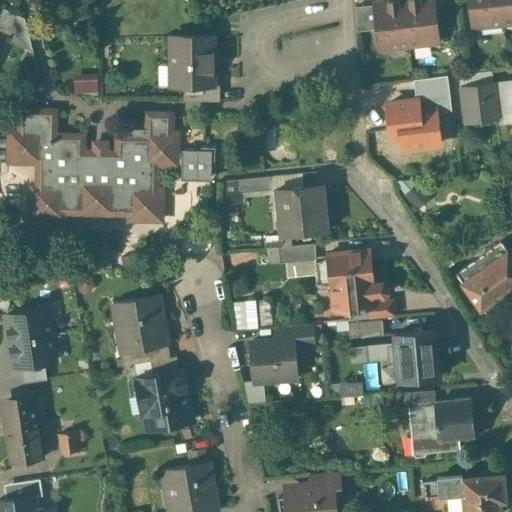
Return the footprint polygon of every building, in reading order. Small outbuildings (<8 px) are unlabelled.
[(402,0),(394,0),(395,0),(373,2),(374,4),(376,28),(379,48),(408,44),(402,0)] [(432,0),(402,0),(408,44),(437,41),(432,0)] [(469,0),(472,26),(502,23),(498,0),(469,0)] [(511,0),(498,0),(502,23),(511,21),(511,0)] [(374,4),(354,6),(356,30),(376,28),(374,4)] [(24,17),(3,7),(0,12),(0,23),(29,37),(24,17)] [(212,35),(170,35),(170,84),(183,84),(212,84),(213,83),(212,35)] [(97,76),(74,77),(74,92),(98,91),(97,76)] [(511,79),(493,81),(497,117),(498,123),(511,121),(511,79)] [(497,117),(493,81),(460,86),(465,121),(497,117)] [(212,84),(183,84),(183,99),(219,100),(219,83),(213,83),(212,84)] [(116,152),(82,151),(83,135),(53,134),(54,110),(20,109),(19,130),(9,130),(9,160),(38,161),(37,186),(31,186),(31,216),(62,217),(63,210),(79,210),(79,211),(112,212),(113,211),(129,212),(128,218),(160,219),(161,189),(155,188),(156,164),(175,164),(176,132),(170,132),(170,113),(147,113),(146,136),(116,135),(116,152)] [(258,135),(239,136),(240,153),(259,151),(258,135)] [(182,176),(214,176),(214,145),(182,146),(182,176)] [(269,175),(235,178),(237,192),(270,189),(269,175)] [(321,182),(276,187),(276,188),(278,188),(280,213),(279,214),(281,234),(325,229),(321,182)] [(416,184),(405,194),(417,207),(428,197),(416,184)] [(500,240),(455,272),(461,281),(506,249),(500,240)] [(314,243),(277,246),(279,262),(315,259),(314,243)] [(368,248),(326,253),(331,288),(372,284),(372,282),(373,282),(372,266),(370,266),(368,248)] [(506,249),(461,281),(480,308),(482,306),(488,314),(502,304),(497,296),(511,284),(511,257),(506,249)] [(372,284),(331,288),(333,309),(368,305),(374,305),(374,301),(382,300),(381,295),(383,294),(387,290),(386,285),(382,281),(373,282),(372,282),(372,284)] [(3,283),(0,290),(0,306),(7,309),(14,286),(3,283)] [(157,293),(112,301),(121,351),(167,343),(157,293)] [(270,299),(233,302),(236,328),(272,325),(270,299)] [(382,300),(374,301),(374,305),(368,305),(369,317),(393,315),(391,299),(382,300)] [(48,308),(5,314),(8,332),(6,332),(7,340),(52,333),(48,308)] [(381,319),(347,322),(349,337),(382,333),(381,319)] [(310,323),(280,326),(281,338),(281,341),(293,340),(293,347),(312,345),(310,323)] [(433,329),(394,333),(395,341),(366,344),(367,359),(396,356),(399,379),(438,376),(433,329)] [(52,333),(7,340),(8,349),(10,348),(13,366),(56,359),(52,333)] [(281,338),(250,340),(253,381),(280,378),(279,373),(295,372),(293,347),(293,340),(281,341),(281,338)] [(167,343),(121,351),(124,365),(149,360),(169,356),(167,343)] [(169,356),(149,360),(152,375),(179,370),(176,355),(169,356)] [(152,375),(137,378),(146,427),(192,419),(183,369),(179,370),(152,375)] [(361,380),(345,381),(346,393),(362,392),(361,380)] [(409,390),(376,393),(377,408),(411,405),(409,390)] [(469,397),(434,401),(436,416),(437,433),(438,438),(473,434),(469,397)] [(33,398),(2,402),(11,461),(42,457),(33,398)] [(436,416),(410,418),(411,436),(437,433),(436,416)] [(81,430),(58,432),(61,452),(77,450),(75,441),(82,440),(81,430)] [(207,460),(162,469),(169,511),(203,511),(216,510),(207,460)] [(339,470),(308,473),(310,487),(331,485),(331,487),(341,486),(339,470)] [(502,473),(461,477),(462,493),(463,511),(499,511),(498,491),(504,490),(502,473)] [(461,477),(423,480),(425,497),(462,493),(461,477)] [(5,483),(8,499),(36,495),(42,494),(40,478),(5,483)] [(310,487),(286,489),(287,511),(326,511),(326,505),(332,498),(331,487),(331,485),(310,487)] [(0,500),(0,511),(41,511),(41,507),(38,508),(36,495),(8,499),(0,500)]
